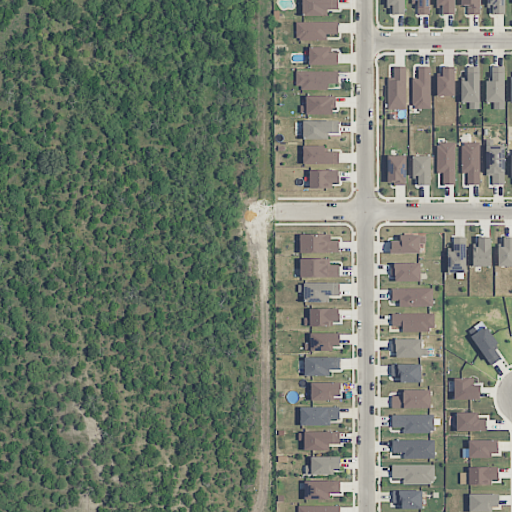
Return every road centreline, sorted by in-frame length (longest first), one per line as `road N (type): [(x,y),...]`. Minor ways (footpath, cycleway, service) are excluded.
road 1 (residential): [(365,511),(364,0)]
road 2 (residential): [(277,212),(511,211)]
road 3 (residential): [(364,41),(511,40)]
